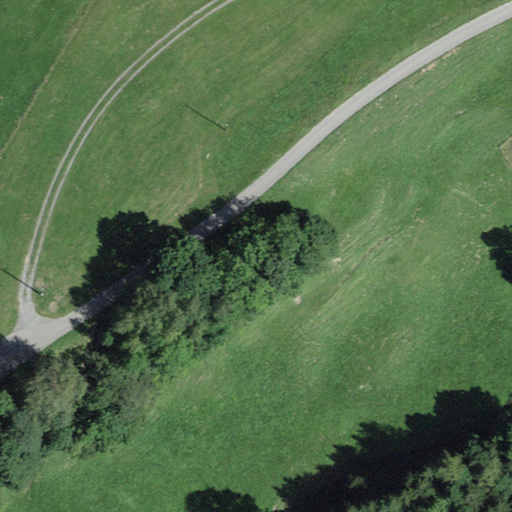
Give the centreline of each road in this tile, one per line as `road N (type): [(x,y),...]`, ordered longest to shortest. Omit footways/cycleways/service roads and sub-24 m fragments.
road 1 (residential): [(0,369),(235,207),(383,84),(511,8)]
road 2 (track): [(224,0),(142,62),(84,130),(35,246),(27,309),(41,338)]
